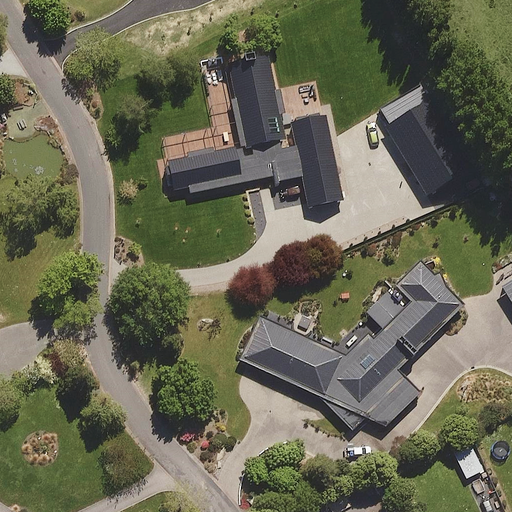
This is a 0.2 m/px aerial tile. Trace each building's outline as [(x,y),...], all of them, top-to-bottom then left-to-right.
[(279,131),(266,63),(205,75),(216,132),(162,142),(172,195),(187,192),(188,198),(276,181),(278,187),(303,182),(309,214),(341,207),(324,122),(279,131)] [(472,174),(431,107),(385,135),(427,202),(472,174)] [(364,423),(384,433),(419,399),(397,377),(461,314),(419,271),(397,293),(414,309),(376,346),(369,339),(345,362),(261,323),(241,365),(323,405),(350,436),(364,423)] [(511,287),(501,295),(511,312),(511,287)] [(480,469),(466,440),(449,448),(464,477),(480,469)]
